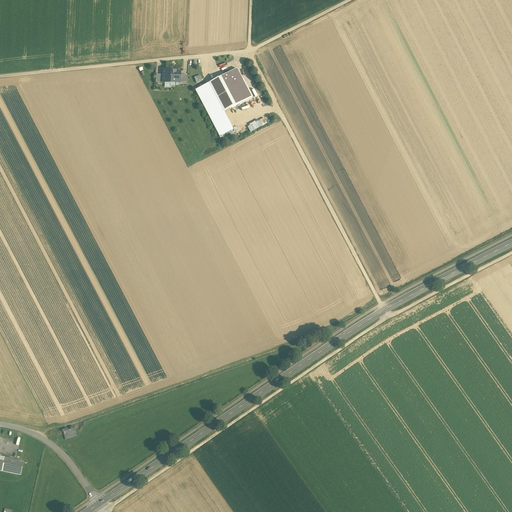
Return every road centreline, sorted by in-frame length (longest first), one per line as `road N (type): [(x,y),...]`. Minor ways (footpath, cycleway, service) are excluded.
road 1 (secondary): [(511,243),(334,342),(99,503)]
road 2 (track): [(511,253),(359,335),(104,510)]
road 3 (track): [(377,299),(277,349),(38,436)]
road 4 (residential): [(0,424),(53,445),(99,503)]
